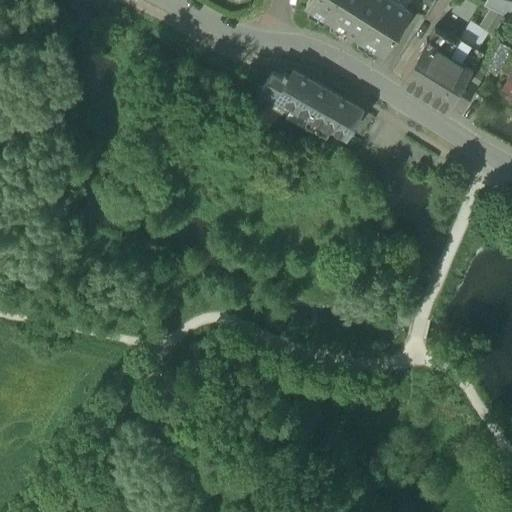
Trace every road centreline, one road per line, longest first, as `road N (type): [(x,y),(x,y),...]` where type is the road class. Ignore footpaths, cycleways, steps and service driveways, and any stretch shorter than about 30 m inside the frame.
road 1 (residential): [(511,164),(327,56),(277,42)]
road 2 (residential): [(162,0),(229,35),(277,42)]
